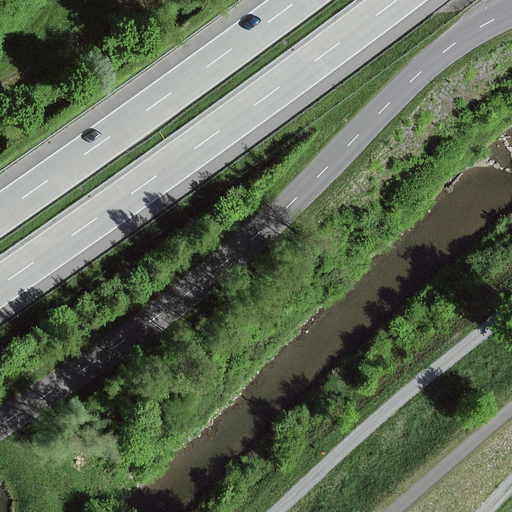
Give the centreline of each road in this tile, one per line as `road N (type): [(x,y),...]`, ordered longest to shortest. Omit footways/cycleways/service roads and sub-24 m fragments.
road 1 (unclassified): [(511,13),(425,69),(194,283),(0,427)]
road 2 (motorway): [(0,286),(394,0)]
road 3 (motorway): [(296,0),(0,210)]
road 4 (track): [(511,414),(399,511)]
